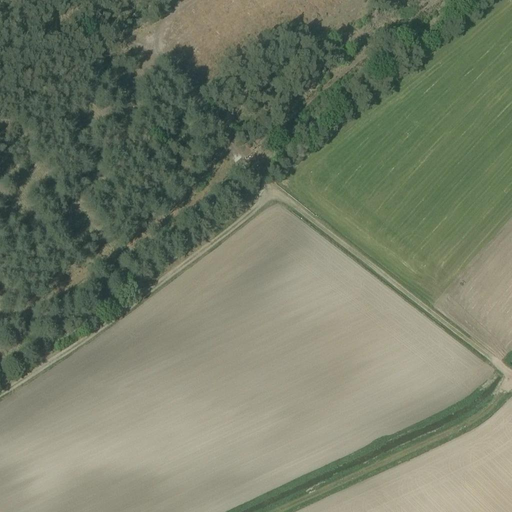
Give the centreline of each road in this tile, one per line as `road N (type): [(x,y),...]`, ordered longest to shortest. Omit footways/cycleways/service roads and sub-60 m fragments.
road 1 (track): [(283,198),(258,204),(0,393)]
road 2 (track): [(511,374),(262,181)]
road 3 (track): [(262,187),(151,39)]
road 4 (track): [(151,39),(0,17)]
